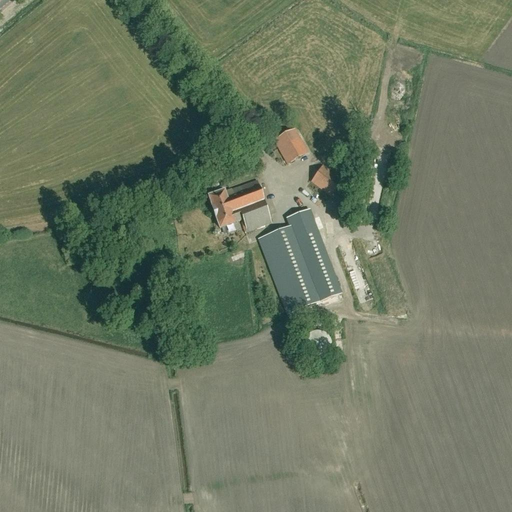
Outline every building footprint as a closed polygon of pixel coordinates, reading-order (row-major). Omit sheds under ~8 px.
[(287,166),(309,153),(295,129),(273,141),(287,166)] [(351,206),(357,197),(341,185),(344,181),(322,166),(310,183),(332,198),(334,195),(351,206)] [(236,223),(241,222),(245,234),(271,224),(257,182),(225,193),(225,192),(208,198),(219,230),(236,224),(236,223)] [(290,229),(259,241),(287,315),(340,295),(309,212),(287,220),(290,229)] [(333,347),(333,346),(333,344),(333,343),(333,342),(332,341),(332,340),(331,339),(331,338),(330,337),(329,336),(328,335),(327,334),(326,333),(325,333),(324,332),(323,332),(322,332),(321,332),(319,332),(318,332),(317,332),(316,332),(315,332),(314,333),(312,333),(310,335),(310,336),(309,337),(308,338),(307,339),(307,340),(306,341),(306,342),(306,343),(306,344),(305,346),(306,347),(306,348),(306,349),(306,350),(307,351),(307,352),(308,354),(309,354),(310,355),(310,356),(311,357),(312,358),(314,358),(315,359),(316,359),(317,359),(318,359),(319,359),(321,359),(322,359),(323,359),(324,359),(325,358),(326,358),(327,357),(328,356),(329,355),(330,354),(331,353),(331,352),(332,351),(332,350),(333,349),(333,348),(333,347)]
